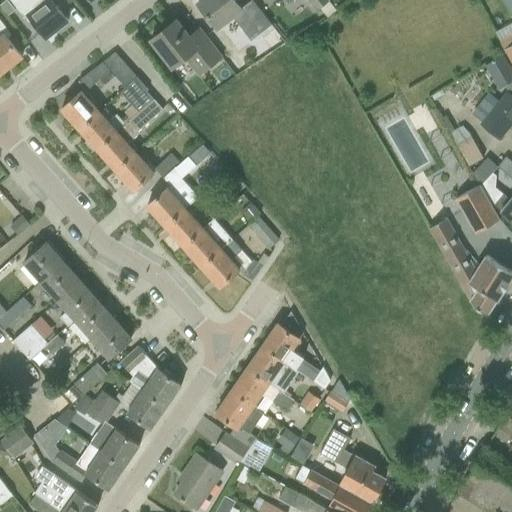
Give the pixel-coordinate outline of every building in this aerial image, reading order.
[(12,0),(35,29),(38,26),(46,37),(67,21),(58,9),(69,0),(12,0)] [(200,0),(197,3),(210,18),(217,28),(232,16),(251,40),(264,30),(278,47),(284,43),(270,25),(271,24),(255,4),(244,12),(234,0),(200,0)] [(285,0),(288,3),(291,0),(308,0),(316,10),(328,0),(327,0),(285,0)] [(0,73),(21,57),(7,38),(11,34),(0,19),(0,73)] [(175,19),(150,39),(162,55),(172,67),(185,57),(199,75),(216,61),(222,57),(215,48),(202,33),(192,41),(188,36),(175,19)] [(114,52),(77,81),(85,91),(109,70),(124,86),(123,87),(119,91),(120,92),(136,79),(127,68),(114,52)] [(474,114),(482,121),(479,124),(498,140),(511,124),(511,125),(511,71),(502,54),(483,65),(497,90),(504,85),(505,91),(492,107),(485,101),(474,114)] [(136,79),(120,92),(131,105),(124,111),(130,118),(153,99),(146,91),(136,79)] [(455,90),(433,103),(439,116),(463,102),(455,90)] [(61,108),(78,128),(98,111),(80,91),(61,108)] [(130,118),(116,131),(96,148),(114,169),(134,151),(127,143),(137,133),(136,132),(161,109),(153,99),(130,118)] [(98,111),(78,128),(96,148),(116,131),(98,111)] [(467,134),(455,141),(467,161),(479,154),(467,134)] [(176,147),(154,168),(163,178),(176,167),(180,163),(180,162),(185,157),(176,147)] [(134,151),(114,169),(133,190),(153,172),(134,151)] [(511,161),(505,156),(497,167),(511,178),(511,161)] [(479,184),(496,166),(487,157),(472,173),(479,184)] [(192,201),(175,183),(183,175),(176,167),(163,178),(169,185),(146,205),(165,225),(184,208),(192,201)] [(455,198),(475,233),(499,219),(479,184),(455,198)] [(487,197),(493,205),(511,219),(511,195),(510,199),(495,187),(487,197)] [(203,210),(212,219),(212,220),(213,219),(224,209),(215,199),(203,210)] [(249,222),(256,216),(260,213),(252,204),(241,213),(249,222)] [(184,208),(165,225),(183,246),(202,228),(184,208)] [(22,216),(10,226),(17,235),(29,224),(22,216)] [(249,222),(247,224),(267,247),(277,239),(256,216),(249,222)] [(445,218),(430,227),(474,306),(486,314),(495,299),(496,300),(511,275),(511,271),(486,255),(476,271),(445,218)] [(202,228),(183,246),(201,266),(220,248),(231,238),(213,219),(212,220),(212,219),(202,228)] [(220,248),(201,266),(219,287),(239,269),(241,272),(250,260),(241,250),(232,239),(231,238),(220,248)] [(62,261),(45,242),(23,262),(40,281),(62,261)] [(241,273),(252,280),(262,266),(251,259),(241,273)] [(62,261),(40,281),(57,300),(79,280),(62,261)] [(74,319),(96,299),(79,280),(57,300),(66,311),(59,318),(66,326),(74,319)] [(12,284),(0,295),(0,316),(22,296),(12,284)] [(21,297),(0,317),(0,326),(3,330),(29,305),(21,297)] [(96,299),(74,319),(91,338),(113,319),(96,299)] [(113,319),(91,338),(108,358),(131,338),(113,319)] [(277,323),(262,346),(282,360),(294,369),(303,357),(291,348),(298,337),(277,323)] [(29,360),(44,346),(37,338),(30,329),(14,344),(29,360)] [(56,335),(44,346),(51,354),(63,343),(56,335)] [(137,345),(122,359),(119,362),(129,372),(133,376),(129,381),(166,406),(181,384),(157,368),(137,345)] [(262,346),(246,368),(267,383),(280,391),(281,391),(283,393),(298,371),(294,369),(282,360),(262,346)] [(72,384),(82,394),(106,373),(96,362),(72,384)] [(312,380),(324,389),(330,380),(323,366),(312,380)] [(230,391),(247,402),(262,413),(264,414),(272,401),(286,411),(293,400),(280,391),(267,383),(246,368),(230,391)] [(45,378),(51,384),(60,376),(55,370),(45,378)] [(101,389),(93,401),(111,413),(117,404),(126,411),(150,428),(166,406),(129,381),(128,381),(131,383),(122,396),(117,393),(114,398),(101,389)] [(330,390),(323,401),(341,412),(348,401),(330,390)] [(262,413),(247,402),(230,391),(215,413),(235,426),(229,434),(248,448),(255,437),(249,433),(262,413)] [(83,415),(85,412),(102,424),(89,443),(99,450),(123,467),(139,444),(114,427),(114,428),(105,422),(111,413),(93,401),(82,394),(72,407),(83,415)] [(315,401),(307,396),(301,405),(309,411),(315,401)] [(20,425),(2,439),(9,451),(13,458),(33,443),(20,425)] [(44,427),(33,434),(52,461),(70,473),(76,464),(85,470),(84,472),(109,489),(123,467),(99,450),(89,443),(76,461),(60,450),(59,451),(44,427)] [(275,441),(281,445),(277,450),(285,456),(299,438),(285,428),(275,441)] [(320,453),(326,456),(346,467),(339,481),(372,500),(384,477),(371,470),(373,465),(343,448),(349,437),(333,428),(320,453)] [(248,448),(229,434),(225,432),(214,448),(237,464),(248,448)] [(2,442),(0,444),(0,454),(4,456),(9,451),(2,442)] [(180,498),(183,501),(195,509),(222,471),(196,453),(183,473),(187,476),(174,494),(180,498)] [(33,492),(36,494),(62,511),(92,511),(97,505),(54,475),(41,466),(34,477),(41,482),(33,492)] [(329,505),(340,511),(365,511),(370,503),(310,470),(303,482),(333,498),(329,505)] [(0,504),(12,495),(0,479),(0,504)] [(332,511),(299,493),(285,485),(278,498),(301,511),(332,511)] [(62,511),(36,494),(29,503),(41,511),(62,511)] [(284,511),(257,497),(250,509),(255,511),(284,511)]
